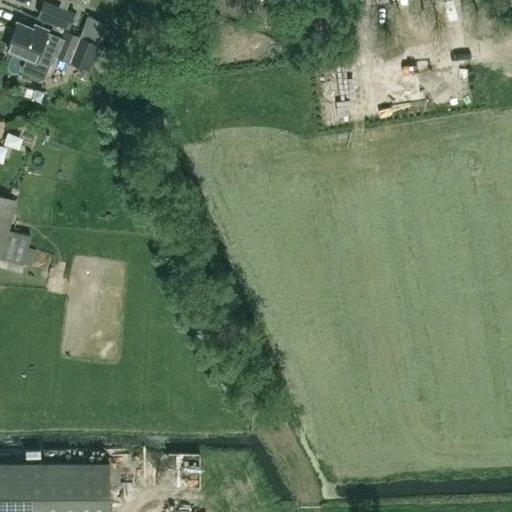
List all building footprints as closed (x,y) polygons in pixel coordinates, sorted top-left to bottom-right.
[(45,0),(40,15),(54,21),(62,0),(45,0)] [(98,42),(106,22),(86,15),(79,34),(98,42)] [(63,29),(60,36),(35,25),(33,29),(17,22),(6,48),(49,66),(53,55),(70,62),(80,35),(63,29)] [(101,44),(80,36),(70,62),(90,70),(101,44)] [(0,258),(20,264),(29,235),(6,228),(15,199),(0,195),(0,258)] [(109,511),(109,461),(0,461),(0,511),(109,511)]
